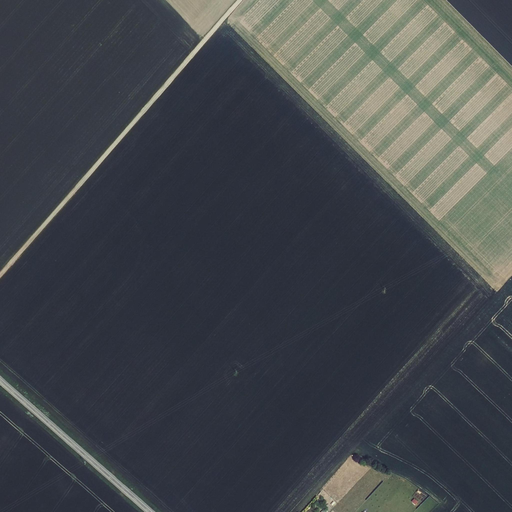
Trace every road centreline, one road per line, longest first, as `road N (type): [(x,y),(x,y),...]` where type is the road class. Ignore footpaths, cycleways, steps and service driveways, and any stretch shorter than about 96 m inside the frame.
road 1 (track): [(240,0),(0,273)]
road 2 (tertiary): [(0,380),(149,511)]
